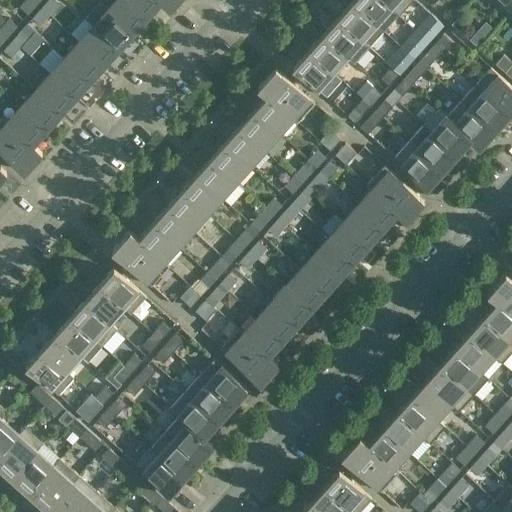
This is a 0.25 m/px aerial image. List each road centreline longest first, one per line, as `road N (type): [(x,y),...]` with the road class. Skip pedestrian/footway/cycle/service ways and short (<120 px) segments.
road 1 (residential): [(215,511),(511,181)]
road 2 (residential): [(0,259),(234,0)]
